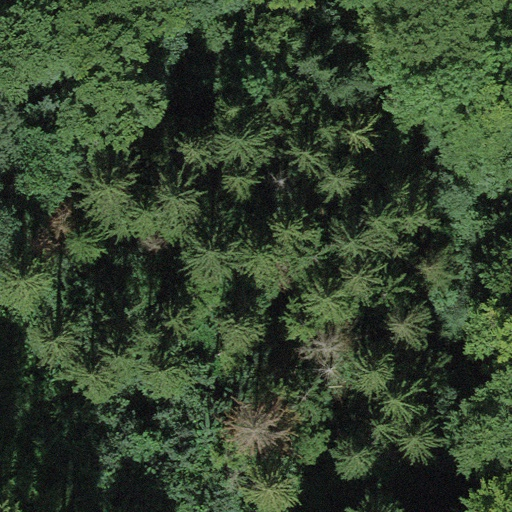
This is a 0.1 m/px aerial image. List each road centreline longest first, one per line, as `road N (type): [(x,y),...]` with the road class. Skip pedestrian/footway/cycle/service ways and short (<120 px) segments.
road 1 (track): [(511,234),(452,173),(335,0)]
road 2 (track): [(95,511),(0,408)]
